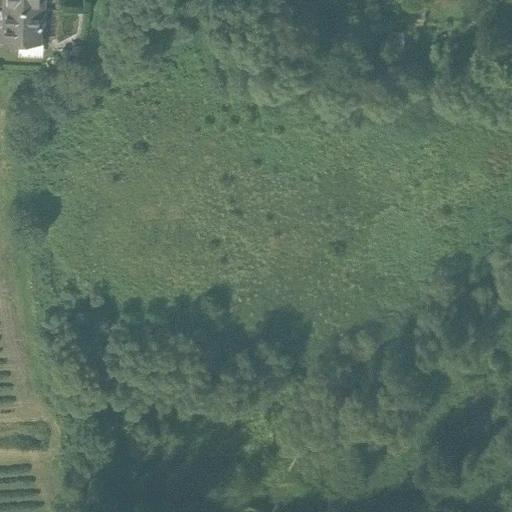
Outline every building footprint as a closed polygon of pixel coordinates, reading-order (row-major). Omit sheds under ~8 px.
[(65,23),(65,0),(13,0),(13,21),(65,23)] [(511,15),(499,14),(495,46),(511,48),(511,15)] [(53,50),(59,50),(60,37),(24,36),(24,47),(53,48),(53,50)] [(24,47),(17,47),(11,52),(11,63),(14,66),(15,66),(15,76),(18,80),(38,80),(52,81),(53,50),(53,48),(24,47)] [(38,91),(17,90),(14,93),(14,99),(9,103),(9,113),(48,114),(49,96),(49,94),(52,94),(52,81),(38,80),(38,91)] [(38,80),(18,80),(17,90),(38,91),(38,80)]
